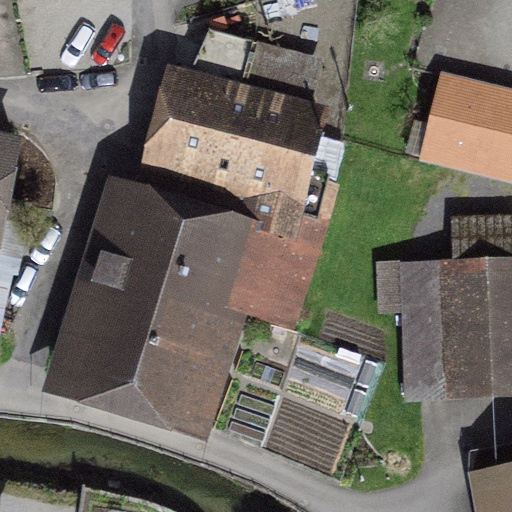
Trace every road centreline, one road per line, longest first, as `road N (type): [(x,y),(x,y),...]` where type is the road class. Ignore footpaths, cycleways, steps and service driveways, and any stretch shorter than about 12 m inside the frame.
road 1 (residential): [(0,395),(70,404),(256,462),(334,493),(357,511)]
road 2 (residential): [(431,511),(448,442),(511,436)]
